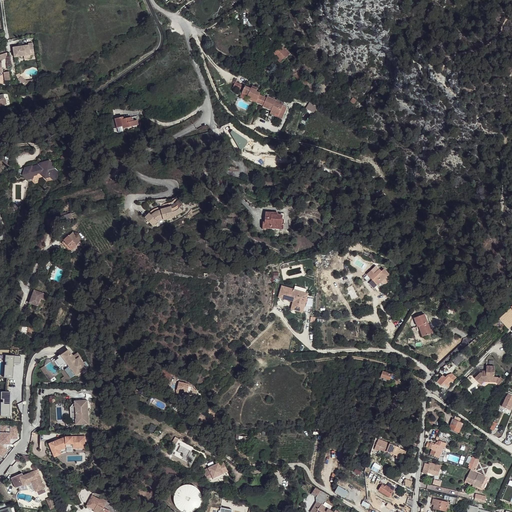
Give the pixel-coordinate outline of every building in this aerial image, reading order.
[(295,51),(284,41),(283,43),(284,45),(279,51),(283,54),(281,57),(285,61),(295,51)] [(19,47),(13,47),(15,57),(24,56),(24,60),(31,59),(31,56),(35,56),(33,43),(29,44),(29,45),(22,46),(19,47)] [(284,45),(283,43),(275,52),(281,57),(283,54),(279,51),(284,45)] [(234,82),(231,89),(241,93),(243,86),(234,82)] [(257,94),(258,93),(254,91),(255,90),(249,88),(249,89),(243,86),(241,93),(247,95),(246,97),(255,100),(257,94)] [(265,97),(257,94),(255,100),(255,102),(262,105),(262,106),(270,109),(270,111),(274,112),(278,114),(281,104),(274,100),(275,99),(266,96),(265,97)] [(318,107),(309,102),(308,105),(314,109),(314,110),(315,111),(318,107)] [(284,105),(281,104),(278,114),(274,112),(273,114),(280,117),(284,105)] [(137,120),(136,117),(126,120),(127,127),(138,125),(137,120)] [(119,119),(121,128),(127,127),(126,120),(125,118),(119,119)] [(25,168),(19,169),(18,174),(19,175),(23,175),(28,180),(32,178),(33,175),(36,174),(37,173),(40,172),(45,177),(49,176),(53,179),(56,178),(58,172),(54,169),(54,166),(49,161),(39,164),(39,165),(33,167),(32,166),(25,168)] [(145,219),(153,228),(158,223),(160,221),(163,220),(164,222),(174,219),(173,214),(177,212),(180,210),(176,206),(171,209),(167,211),(161,212),(161,214),(157,216),(153,218),(149,215),(145,219)] [(177,212),(173,214),(174,218),(177,217),(180,215),(183,213),(180,210),(177,212)] [(270,212),(269,229),(288,230),(288,220),(287,220),(287,216),(282,215),(275,215),(275,213),(270,212)] [(57,229),(59,222),(53,219),(50,226),(57,229)] [(73,234),(70,237),(77,245),(81,242),(73,234)] [(72,250),(77,245),(70,237),(69,235),(64,240),(72,250)] [(70,251),(72,250),(64,240),(62,242),(70,251)] [(42,265),(45,267),(48,263),(49,263),(51,261),(47,258),(42,265)] [(377,285),(381,281),(376,276),(380,273),(378,271),(380,270),(379,269),(374,274),(371,270),(367,274),(377,285)] [(376,276),(381,281),(387,276),(389,274),(385,269),(382,272),(380,270),(378,271),(380,273),(376,276)] [(381,281),(384,285),(386,282),(389,279),(387,276),(381,281)] [(297,302),(294,311),(302,314),(307,298),(298,295),(299,292),(282,287),(279,296),(297,302)] [(48,294),(35,289),(30,302),(44,307),(48,294)] [(293,303),(291,310),(294,311),(297,302),(279,296),(278,298),(293,303)] [(43,313),(40,320),(45,322),(48,316),(43,313)] [(511,320),(505,313),(500,319),(509,329),(511,325),(511,320)] [(422,337),(433,333),(432,330),(431,330),(424,314),(414,318),(417,327),(419,327),(422,337)] [(73,357),(68,350),(58,357),(60,359),(63,364),(64,366),(66,365),(68,368),(74,376),(86,368),(82,364),(79,359),(77,361),(75,359),(74,359),(73,357)] [(78,353),(73,357),(74,359),(75,359),(77,361),(79,359),(81,358),(78,353)] [(460,356),(454,362),(454,363),(457,365),(463,358),(460,356)] [(474,378),(480,385),(484,382),(496,382),(499,385),(503,380),(500,377),(499,378),(498,378),(494,377),(494,366),(486,366),(486,371),(486,372),(482,372),(480,372),(474,378)] [(390,380),(392,374),(383,371),(381,377),(390,380)] [(437,382),(441,385),(443,383),(446,379),(447,378),(446,378),(445,377),(443,375),(437,382)] [(183,385),(182,391),(191,393),(191,395),(194,395),(196,390),(193,387),(183,385)] [(503,399),(505,400),(502,407),(510,410),(511,405),(511,393),(508,392),(507,396),(505,395),(503,399)] [(87,400),(75,401),(75,402),(70,407),(71,419),(76,423),(76,425),(89,424),(87,400)] [(461,418),(456,416),(454,419),(453,419),(449,428),(459,432),(463,423),(459,421),(461,418)] [(1,437),(0,439),(0,454),(2,456),(8,449),(9,448),(11,448),(11,442),(11,439),(18,439),(19,426),(12,426),(12,427),(7,426),(0,426),(0,436),(1,437)] [(73,448),(73,447),(85,446),(85,437),(66,437),(49,444),(53,453),(59,451),(66,448),(69,448),(73,448)] [(435,447),(441,450),(443,447),(445,441),(441,439),(438,445),(436,444),(435,447)] [(377,452),(378,450),(383,452),(384,449),(386,445),(378,442),(375,450),(377,452)] [(427,447),(433,449),(440,452),(441,450),(435,447),(436,444),(431,442),(431,443),(428,442),(427,447)] [(387,450),(386,452),(397,456),(402,458),(404,451),(400,449),(400,448),(389,444),(389,445),(387,450)] [(402,461),(406,452),(404,451),(402,458),(397,456),(396,458),(402,461)] [(423,472),(427,474),(428,472),(432,473),(435,464),(431,463),(430,464),(426,463),(423,472)] [(230,476),(224,464),(220,466),(218,464),(204,471),(203,472),(208,481),(214,478),(216,483),(230,476)] [(441,466),(435,464),(432,473),(439,475),(441,466)] [(365,471),(374,476),(376,472),(366,467),(365,471)] [(23,485),(31,482),(35,492),(45,488),(37,469),(22,475),(19,476),(22,484),(23,485)] [(486,477),(470,470),(465,480),(473,484),(476,485),(480,488),(486,477)] [(19,476),(22,475),(21,472),(10,477),(14,488),(22,484),(19,476)] [(402,482),(408,486),(411,480),(405,476),(402,482)] [(301,486),(309,491),(310,489),(313,485),(309,483),(309,482),(305,480),(304,483),(301,486)] [(378,490),(390,497),(394,491),(390,488),(390,487),(386,485),(385,486),(382,484),(378,490)] [(334,492),(344,497),(347,490),(337,485),(334,492)] [(181,511),(194,511),(195,511),(197,510),(200,507),(201,503),(202,500),(201,496),(200,493),(198,490),(195,488),(191,486),(188,486),(184,486),(181,488),(178,490),(176,493),(174,496),(174,500),(174,503),(176,507),(178,510),(181,511)] [(326,502),(329,497),(316,487),(312,494),(316,498),(316,502),(312,509),(315,511),(339,511),(336,510),(334,511),(333,511),(330,510),(332,507),(326,502)] [(92,496),(88,502),(92,504),(89,509),(95,511),(107,511),(108,510),(104,508),(97,505),(99,501),(96,499),(97,498),(92,496)] [(362,504),(368,507),(372,501),(365,497),(362,504)] [(51,498),(46,500),(50,510),(56,508),(51,498)] [(97,498),(96,499),(99,501),(97,505),(104,508),(107,501),(101,498),(100,499),(97,498)] [(434,508),(440,509),(440,510),(447,511),(449,502),(434,499),(433,502),(435,503),(435,505),(434,508)]
